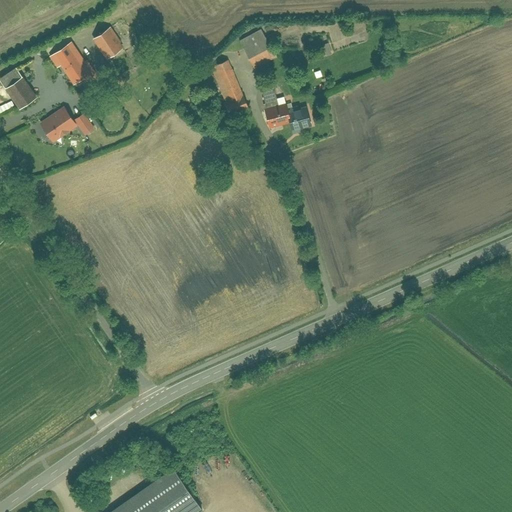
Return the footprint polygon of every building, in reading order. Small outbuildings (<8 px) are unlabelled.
[(354,24),(354,39),(365,39),(365,24),(354,24)] [(112,26),(91,40),(121,84),(142,70),(112,26)] [(238,41),(252,68),(272,57),(258,30),(238,41)] [(71,42),(51,56),(74,88),(94,74),(71,42)] [(209,68),(226,103),(218,107),(222,116),(247,104),(226,59),(209,68)] [(16,65),(0,76),(0,82),(18,108),(37,95),(16,65)] [(272,89),(260,91),(264,107),(262,107),(267,127),(286,123),(282,103),(275,105),(272,89)] [(64,106),(41,122),(55,141),(77,125),(64,106)] [(301,119),(297,119),(297,126),(316,127),(317,114),(309,113),(309,108),(301,108),(301,119)] [(167,468),(105,511),(192,511),(197,509),(167,468)]
